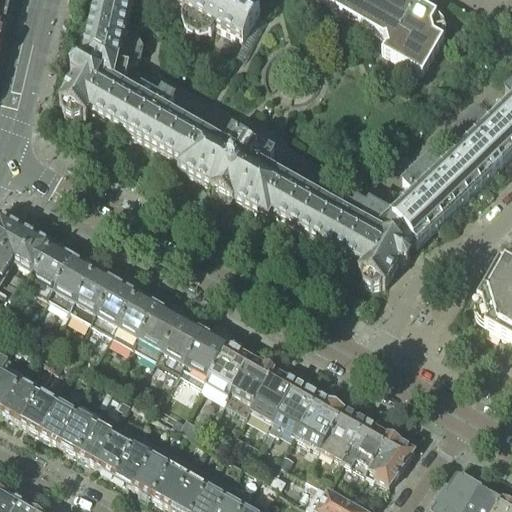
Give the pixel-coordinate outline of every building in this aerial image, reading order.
[(0,0),(0,11),(8,13),(11,0),(0,0)] [(98,0),(81,73),(78,71),(72,72),(69,77),(71,82),(72,83),(58,109),(62,111),(60,113),(63,122),(71,126),(80,124),(81,122),(85,124),(89,117),(180,169),(176,175),(211,194),(207,201),(210,210),(219,215),(229,213),(233,206),(267,226),(270,220),(362,272),(358,278),(361,280),(360,282),(363,291),(371,296),(380,293),(381,292),(384,294),(398,269),(401,270),(406,269),(409,263),(407,254),(413,249),(417,253),(511,161),(511,91),(504,100),(510,106),(441,173),(430,162),(402,189),(412,200),(390,222),(369,209),(366,214),(356,208),(352,214),(335,205),(330,214),(264,176),(274,159),(232,135),(222,152),(173,124),(166,120),(174,105),(161,98),(158,104),(141,95),(136,104),(124,97),(129,73),(139,67),(142,54),(135,43),(125,41),(133,0),(154,0),(154,1),(185,18),(181,24),(185,37),(197,45),(210,41),(214,34),(242,50),(260,20),(224,0),(98,0)] [(305,0),(324,10),(329,0),(305,0)] [(357,29),(377,40),(400,0),(329,0),(324,10),(342,20),(344,16),(360,25),(357,29)] [(400,0),(377,40),(383,44),(389,42),(390,46),(391,50),(385,52),(381,59),(422,82),(443,45),(433,40),(431,30),(436,20),(400,0)] [(0,35),(3,36),(8,13),(0,11),(0,35)] [(13,253),(22,236),(17,233),(17,231),(0,221),(0,261),(2,263),(7,255),(11,257),(13,253)] [(11,275),(31,288),(52,253),(51,253),(51,249),(46,246),(41,247),(22,236),(13,253),(11,257),(7,255),(2,263),(14,270),(11,275)] [(31,288),(26,297),(48,310),(73,266),(64,261),(63,257),(57,254),(54,254),(52,253),(31,288)] [(0,302),(17,313),(26,297),(31,288),(11,275),(14,270),(2,263),(0,261),(0,302)] [(73,266),(48,310),(69,321),(94,278),(93,277),(92,273),(86,270),(81,271),(73,266)] [(481,311),(484,320),(511,312),(511,276),(499,269),(476,308),(481,311)] [(94,278),(69,321),(90,333),(115,290),(107,285),(106,281),(100,278),(95,279),(94,278)] [(115,290),(90,333),(112,346),(137,302),(135,301),(134,297),(128,294),(124,295),(115,290)] [(0,343),(17,313),(0,302),(0,343)] [(137,302),(112,346),(133,357),(158,314),(150,309),(149,305),(142,302),(138,303),(137,302)] [(483,334),(511,350),(511,312),(484,320),(486,329),(483,334)] [(158,314),(133,357),(156,370),(181,327),(179,325),(178,322),(172,318),(168,319),(158,314)] [(181,327),(156,370),(179,383),(185,373),(204,340),(194,334),(193,330),(187,327),(183,328),(181,327)] [(204,340),(185,373),(192,377),(186,388),(202,396),(204,393),(205,393),(227,353),(225,351),(224,347),(217,344),(214,345),(204,340)] [(0,374),(2,375),(4,371),(14,351),(7,347),(0,360),(0,374)] [(227,353),(205,393),(217,400),(228,406),(230,402),(251,366),(250,365),(250,366),(243,362),(243,361),(241,360),(240,356),(234,352),(229,354),(227,353)] [(61,372),(66,375),(74,362),(68,359),(61,372)] [(74,362),(66,375),(75,381),(83,367),(74,362)] [(230,402),(228,406),(224,412),(246,425),(250,419),(273,379),(264,374),(263,369),(256,365),(253,367),(251,366),(230,402)] [(0,421),(1,422),(24,382),(13,376),(4,371),(2,375),(0,378),(0,421)] [(273,379),(250,419),(263,426),(263,427),(273,432),(296,391),(286,386),(285,382),(278,378),(274,379),(273,379)] [(1,422),(20,433),(43,393),(24,382),(1,422)] [(20,433),(39,444),(63,402),(44,391),(43,393),(20,433)] [(296,391),(273,432),(269,438),(275,441),(274,442),(278,445),(282,438),(295,445),(318,404),(304,396),(296,391)] [(97,410),(103,413),(110,400),(105,397),(97,410)] [(39,444),(56,453),(79,411),(63,402),(39,444)] [(318,404),(295,445),(319,458),(342,417),(341,413),(333,409),(329,410),(329,411),(328,410),(328,409),(318,404)] [(98,422),(79,411),(56,453),(75,464),(93,430),(97,423),(98,422)] [(119,426),(122,427),(130,412),(127,411),(119,426)] [(155,426),(159,419),(160,418),(155,416),(151,424),(155,426)] [(342,417),(319,458),(342,472),(365,430),(357,426),(342,418),(342,417)] [(159,419),(155,426),(164,431),(168,424),(159,419)] [(118,434),(98,423),(99,422),(98,422),(97,423),(93,430),(75,464),(95,475),(114,442),(118,434)] [(178,440),(186,444),(192,432),(184,428),(178,440)] [(365,430),(342,472),(351,477),(365,485),(388,444),(387,443),(386,439),(379,434),(375,435),(374,436),(373,435),(374,435),(365,430)] [(192,432),(186,444),(194,448),(201,452),(207,441),(200,437),(192,432)] [(262,450),(263,449),(267,441),(261,438),(256,447),(262,450)] [(269,438),(267,441),(263,449),(269,452),(274,442),(275,441),(269,438)] [(95,475),(112,485),(132,452),(114,442),(95,475)] [(112,485),(133,497),(152,463),(157,455),(156,454),(149,450),(150,449),(137,442),(132,452),(112,485)] [(388,444),(365,485),(373,490),(374,487),(388,495),(414,458),(412,457),(411,453),(405,449),(400,450),(388,444)] [(133,497),(151,507),(170,473),(169,473),(174,464),(156,453),(156,454),(157,455),(152,463),(133,497)] [(170,473),(151,507),(160,511),(171,511),(188,484),(197,467),(188,461),(179,478),(170,473)] [(278,473),(285,477),(291,467),(283,463),(278,473)] [(269,490),(280,497),(285,488),(274,482),(269,490)] [(435,511),(468,511),(478,494),(480,492),(467,484),(465,487),(458,483),(455,484),(435,511)] [(171,511),(196,511),(207,494),(188,484),(171,511)] [(318,494),(326,499),(331,491),(332,488),(323,484),(318,494)] [(220,511),(229,498),(231,494),(222,489),(216,499),(207,494),(196,511),(220,511)] [(331,491),(326,499),(331,503),(337,494),(331,491)] [(348,511),(331,503),(326,499),(318,494),(306,511),(348,511)] [(468,511),(499,511),(502,508),(478,494),(468,511)] [(1,498),(0,499),(0,511),(16,511),(18,509),(7,503),(7,502),(1,498)] [(220,511),(244,511),(247,508),(234,500),(229,498),(220,511)]
